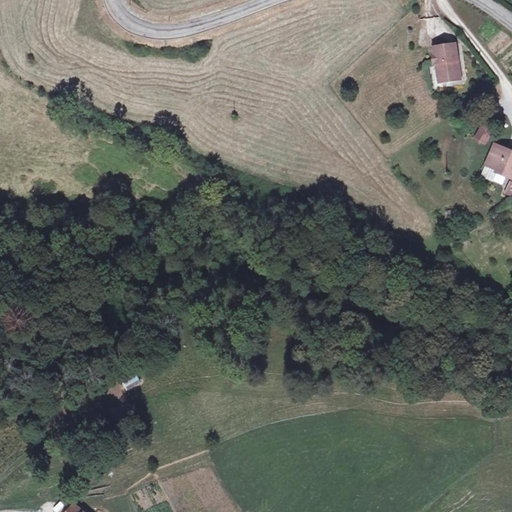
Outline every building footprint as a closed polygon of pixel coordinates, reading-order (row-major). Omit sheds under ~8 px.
[(457,62),(459,61),(456,45),(436,48),(436,55),(434,56),(436,65),(438,65),(440,73),(442,73),(444,82),(462,79),(460,68),(458,68),(457,62)] [(487,119),(482,131),(491,134),(496,123),(487,119)] [(491,134),(482,131),(478,141),(486,145),(491,134)] [(511,152),(497,147),(488,167),(499,171),(498,174),(509,178),(510,175),(511,175),(511,152)] [(151,480),(126,495),(137,511),(162,496),(151,480)]
